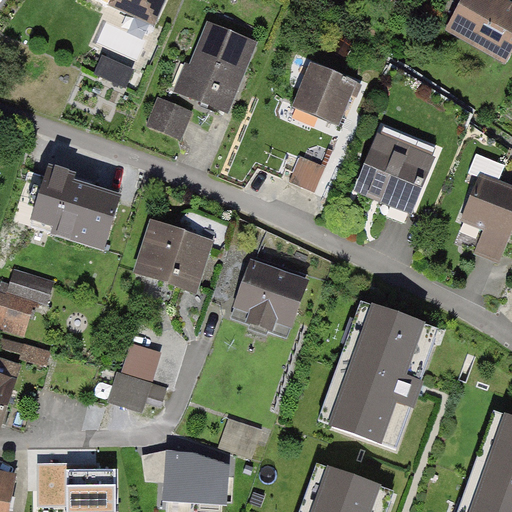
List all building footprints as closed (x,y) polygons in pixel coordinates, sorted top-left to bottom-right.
[(160,0),(106,0),(152,20),(160,0)] [(511,0),(449,0),(443,10),(508,51),(511,44),(511,0)] [(228,109),(252,47),(209,31),(190,79),(185,93),(228,109)] [(124,85),(130,73),(106,62),(101,75),(124,85)] [(358,86),(315,68),(299,105),(342,123),(358,86)] [(186,118),(161,108),(154,126),(178,136),(186,118)] [(414,212),(434,163),(382,141),(361,190),(414,212)] [(327,169),(302,159),(293,182),(318,192),(327,169)] [(74,178),(51,170),(32,227),(104,249),(121,200),(73,185),(74,178)] [(511,235),(511,190),(482,178),(464,220),(490,230),(479,255),(500,264),(511,235)] [(157,225),(141,272),(195,290),(211,243),(157,225)] [(54,282),(6,266),(0,283),(0,333),(34,344),(54,282)] [(303,287),(254,271),(242,306),(256,311),(251,324),(287,336),(303,287)] [(332,431),(398,453),(437,336),(372,314),(332,431)] [(159,357),(129,347),(119,376),(150,386),(159,357)] [(0,419),(17,370),(0,363),(0,419)] [(119,376),(115,374),(104,407),(141,420),(147,402),(163,407),(168,392),(150,386),(119,376)] [(255,457),(265,427),(231,416),(222,447),(255,457)] [(511,511),(511,424),(508,423),(476,511),(511,511)] [(193,458),(169,456),(166,501),(226,505),(228,470),(193,458)] [(331,469),(315,511),(385,511),(393,492),(331,469)] [(117,511),(117,471),(68,472),(68,491),(40,491),(40,507),(68,507),(67,511),(117,511)] [(0,482),(0,511),(9,511),(15,485),(0,482)]
